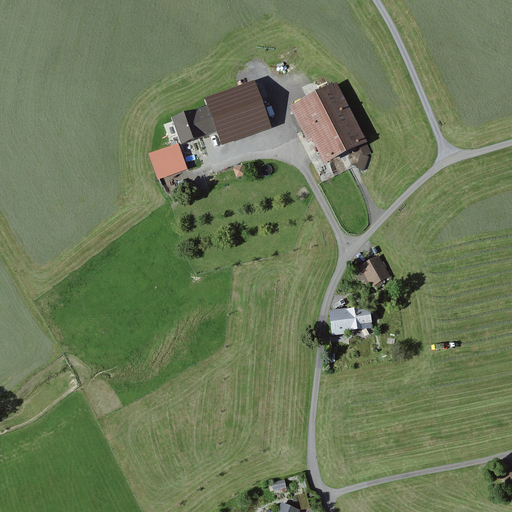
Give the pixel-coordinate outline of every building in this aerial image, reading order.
[(254,82),(203,101),(221,150),(272,131),(254,82)] [(337,87),(289,111),(307,147),(314,144),(326,168),(367,147),(337,87)] [(207,111),(172,124),(182,151),(217,138),(207,111)] [(177,147),(149,158),(158,183),(186,173),(177,147)] [(246,166),(236,170),(240,180),(250,176),(246,166)] [(380,257),(361,268),(373,289),(392,278),(380,257)] [(361,309),(333,313),(336,338),(364,334),(363,327),(377,325),(375,310),(361,312),(361,309)]
